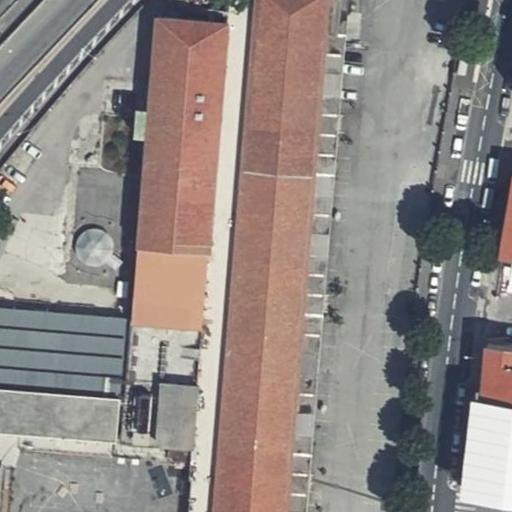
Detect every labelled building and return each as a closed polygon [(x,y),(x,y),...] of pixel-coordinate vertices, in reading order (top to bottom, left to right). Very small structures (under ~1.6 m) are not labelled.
[(337,35),(340,0),(229,0),(227,23),(164,18),(160,17),(151,120),(137,119),(136,134),(145,136),(150,136),(124,440),(170,446),(169,460),(175,461),(176,466),(191,469),(190,479),(193,479),(189,511),(284,511),(325,36),(337,35)] [(227,23),(229,0),(190,0),(164,18),(227,23)] [(304,511),(352,0),(340,0),(337,35),(325,36),(284,511),(304,511)] [(511,204),(503,254),(511,255),(511,204)] [(0,431),(111,441),(123,318),(0,308),(0,431)] [(511,345),(488,342),(475,487),(511,492),(511,345)]
